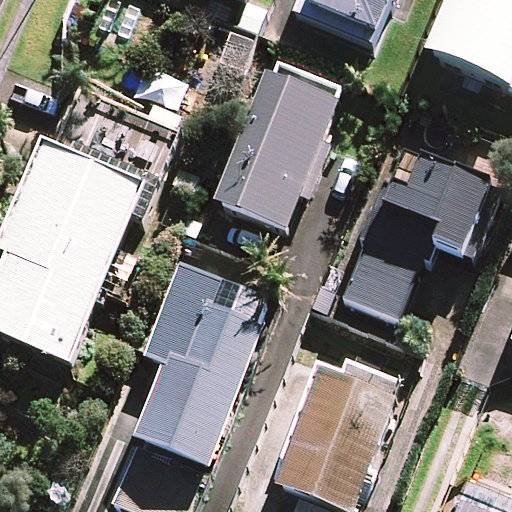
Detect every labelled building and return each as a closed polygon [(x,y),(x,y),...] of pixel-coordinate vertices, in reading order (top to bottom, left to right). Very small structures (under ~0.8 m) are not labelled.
[(256,0),(229,0),(253,9),(256,0)] [(401,0),(318,0),(307,29),(378,58),(401,0)] [(511,0),(459,0),(432,65),(511,99),(511,0)] [(263,49),(232,35),(217,71),(248,85),(263,49)] [(349,103),(279,75),(223,214),(293,242),(349,103)] [(0,342),(77,376),(110,300),(118,303),(137,260),(129,257),(185,129),(113,97),(110,106),(79,92),(5,263),(16,268),(0,304),(0,342)] [(427,168),(422,181),(415,197),(389,186),(361,253),(369,257),(347,310),(400,332),(427,268),(436,272),(443,257),(475,271),(499,214),(490,194),(427,168)] [(123,511),(196,511),(267,341),(248,333),(253,320),(224,308),(230,295),(188,278),(151,366),(169,373),(113,508),(123,511)] [(375,402),(380,389),(354,379),(349,391),(326,382),(281,495),(305,504),(302,511),(360,511),(400,411),(375,402)]
